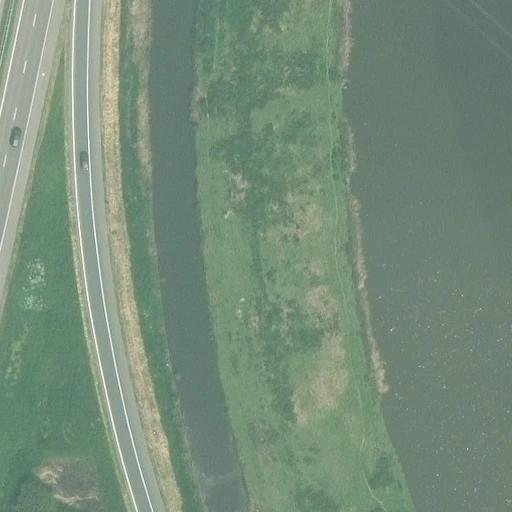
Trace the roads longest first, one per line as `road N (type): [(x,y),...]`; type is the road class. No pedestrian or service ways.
road 1 (motorway): [(144,511),(90,272),(81,0)]
road 2 (motorway): [(0,184),(39,0)]
